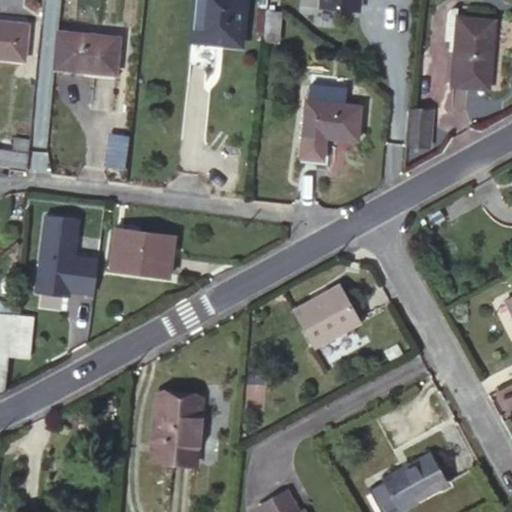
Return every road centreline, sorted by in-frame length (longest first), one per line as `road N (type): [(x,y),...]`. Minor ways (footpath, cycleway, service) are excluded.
road 1 (residential): [(0,419),(359,225)]
road 2 (residential): [(24,181),(359,225)]
road 3 (residential): [(511,472),(371,218)]
road 4 (residential): [(371,218),(511,140)]
